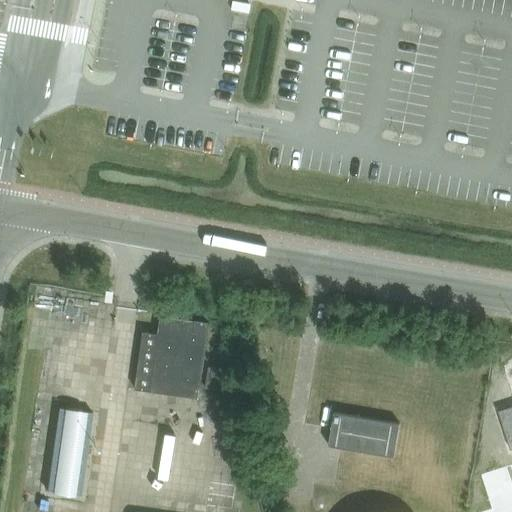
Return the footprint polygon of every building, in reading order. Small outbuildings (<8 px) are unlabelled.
[(198,397),(208,321),(160,314),(158,332),(143,331),(135,388),(198,397)] [(208,367),(205,387),(215,389),(218,368),(208,367)] [(510,449),(511,448),(511,405),(498,410),(510,449)] [(58,407),(46,491),(80,495),(91,412),(58,407)] [(333,412),(331,428),(328,445),(393,456),(399,423),(333,412)] [(283,495),(279,477),(264,480),(268,499),(283,495)] [(357,502),(357,511),(448,511),(449,501),(357,502)]
